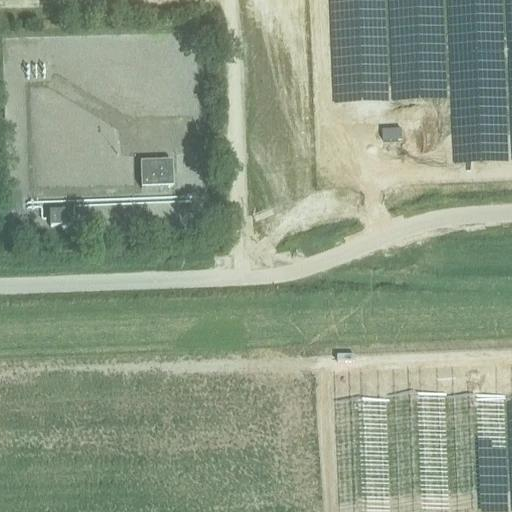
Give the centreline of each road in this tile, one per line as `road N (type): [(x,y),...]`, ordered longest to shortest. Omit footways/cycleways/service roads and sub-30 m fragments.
road 1 (track): [(511,214),(416,223),(270,277),(0,286)]
road 2 (unclassified): [(240,278),(228,0)]
